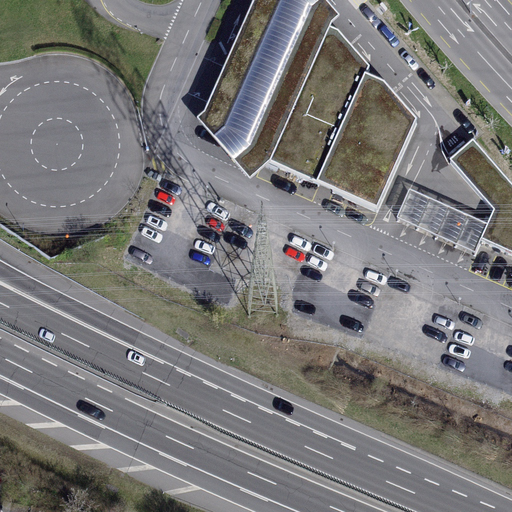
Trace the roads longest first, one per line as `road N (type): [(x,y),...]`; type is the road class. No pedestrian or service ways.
road 1 (motorway): [(0,357),(340,511)]
road 2 (motorway): [(462,511),(163,380)]
road 3 (motorway): [(163,380),(0,272)]
road 4 (motorway): [(163,380),(0,301)]
